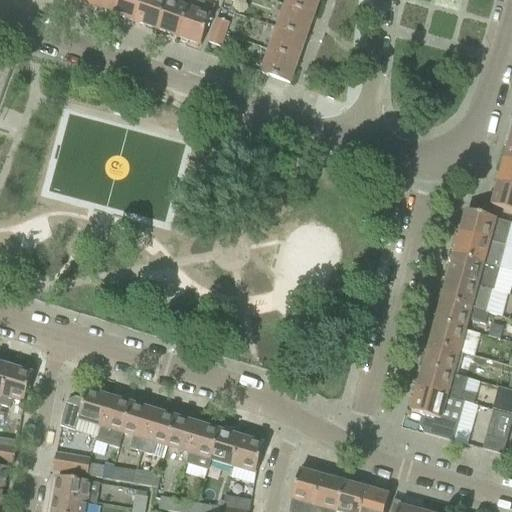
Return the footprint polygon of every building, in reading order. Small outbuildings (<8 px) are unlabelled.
[(93,0),(91,7),(113,15),(118,0),(93,0)] [(118,0),(113,15),(134,23),(142,0),(118,0)] [(142,0),(134,23),(156,31),(166,2),(167,0),(142,0)] [(156,31),(178,38),(191,0),(167,0),(166,2),(156,31)] [(194,0),(191,0),(178,38),(200,46),(214,7),(194,0)] [(287,0),(285,7),(313,17),(318,0),(287,0)] [(285,7),(277,29),(305,39),(313,17),(285,7)] [(216,20),(212,32),(224,36),(228,24),(216,20)] [(277,29),(269,52),(297,61),(305,39),(277,29)] [(224,36),(212,32),(207,44),(219,48),(224,36)] [(297,61),(269,52),(261,75),(289,84),(297,61)] [(511,164),(504,163),(498,185),(511,188),(511,164)] [(511,188),(498,185),(492,208),(511,213),(511,188)] [(465,214),(459,236),(504,249),(511,226),(465,214)] [(459,236),(453,258),(498,271),(504,249),(459,236)] [(453,258),(447,280),(492,293),(507,298),(508,298),(511,283),(511,275),(498,271),(453,258)] [(447,280),(441,302),(471,311),(486,315),(492,293),(447,280)] [(441,302),(435,324),(465,333),(468,322),(482,326),(483,326),(484,326),(487,316),(486,315),(471,311),(441,302)] [(435,324),(429,346),(459,355),(474,359),(480,337),(465,333),(435,324)] [(429,346),(423,368),(453,377),(459,355),(429,346)] [(0,397),(1,398),(9,369),(0,366),(0,397)] [(423,368),(417,390),(447,399),(474,406),(476,398),(464,395),(468,381),(453,377),(423,368)] [(9,369),(1,398),(0,399),(0,406),(9,409),(12,401),(23,405),(32,376),(9,369)] [(417,390),(411,413),(421,416),(418,426),(423,435),(453,443),(458,424),(464,404),(447,399),(417,390)] [(497,398),(493,412),(511,417),(511,393),(508,392),(499,390),(497,398)] [(62,417),(60,429),(97,440),(109,400),(86,393),(84,402),(74,399),(66,404),(62,417)] [(97,440),(96,444),(118,451),(123,435),(122,435),(131,407),(109,400),(100,428),(97,440)] [(131,407),(122,435),(123,435),(133,438),(129,450),(141,454),(141,452),(153,413),(131,407)] [(490,424),(482,451),(492,454),(502,457),(509,431),(511,421),(511,417),(493,412),(490,424)] [(141,452),(141,454),(163,460),(163,459),(166,448),(175,420),(153,413),(141,452)] [(166,448),(188,455),(197,427),(175,420),(166,448)] [(207,472),(210,462),(219,433),(197,427),(188,455),(185,465),(207,472)] [(210,462),(232,469),(241,440),(219,433),(210,462)] [(0,463),(13,465),(17,443),(0,440),(0,463)] [(241,440),(232,469),(255,476),(264,447),(241,440)] [(55,460),(53,472),(87,477),(89,465),(89,461),(55,456),(55,460)] [(89,465),(87,477),(100,480),(103,468),(89,465)] [(111,482),(133,485),(135,475),(135,474),(113,470),(111,482)] [(289,511),(313,511),(322,479),(299,473),(291,502),(289,511)] [(135,475),(133,485),(157,489),(159,477),(135,474),(135,475)] [(57,479),(54,498),(96,505),(99,486),(57,479)] [(313,511),(337,511),(344,486),(322,479),(313,511)] [(337,511),(360,511),(366,492),(344,486),(337,511)] [(360,511),(385,511),(389,498),(366,492),(360,511)] [(134,497),(132,511),(134,511),(143,511),(145,499),(134,497)] [(54,498),(51,511),(84,511),(85,508),(95,510),(96,505),(54,498)] [(248,511),(251,502),(235,500),(224,498),(221,511),(248,511)] [(158,511),(171,511),(172,511),(172,510),(173,502),(174,501),(160,499),(160,500),(160,501),(159,511),(158,511)] [(171,511),(187,511),(189,504),(174,501),(173,502),(172,510),(172,511),(171,511)] [(391,511),(412,511),(414,509),(403,506),(402,509),(394,507),(395,502),(394,501),(391,511)]
